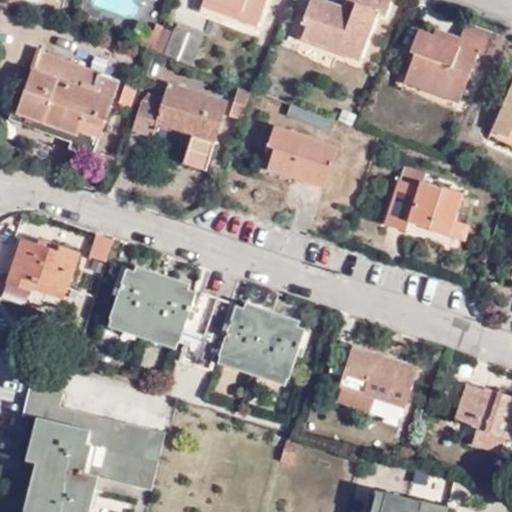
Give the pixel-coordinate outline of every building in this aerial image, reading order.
[(258,26),(267,0),(204,0),(203,6),(258,26)] [(357,0),(353,11),(344,8),(323,0),(311,0),(303,24),(308,26),(303,39),(360,60),(378,14),(386,17),(392,0),(357,0)] [(346,0),(344,8),(353,11),(357,0),(346,0)] [(405,82),(460,102),(479,53),(485,55),(493,34),(466,24),(461,39),(435,29),(433,35),(419,30),(411,52),(415,54),(405,82)] [(176,27),(165,56),(192,67),(204,39),(176,27)] [(141,47),(154,52),(160,34),(148,30),(141,47)] [(68,131),(65,140),(64,145),(94,156),(120,80),(41,51),(18,114),(68,131)] [(208,171),(229,102),(169,83),(161,110),(141,104),(133,130),(154,137),(158,126),(192,136),(184,163),(208,171)] [(511,85),(492,130),(510,138),(511,133),(511,85)] [(230,116),(243,120),(252,92),(239,88),(230,116)] [(331,132),(336,121),(292,105),(288,116),(331,132)] [(9,120),(65,140),(68,131),(18,114),(13,111),(9,120)] [(268,169),(293,177),(326,188),(339,147),(275,126),(269,146),(275,148),(270,165),(268,169)] [(291,182),(293,177),(268,169),(270,165),(265,163),(262,172),(291,182)] [(464,195),(422,182),(420,188),(400,181),(387,224),(408,231),(411,222),(451,235),(464,195)] [(97,233),(90,257),(105,261),(112,237),(97,233)] [(37,281),(67,292),(68,292),(81,253),(52,243),(51,248),(22,239),(8,282),(33,291),(34,288),(37,281)] [(210,369),(215,354),(290,379),(307,329),(236,306),(231,323),(226,322),(232,304),(202,295),(197,311),(192,310),(198,293),(127,269),(110,319),(185,344),(180,359),(210,369)] [(65,299),(67,292),(37,281),(34,288),(65,299)] [(419,368),(353,346),(340,386),(343,387),(338,402),(371,413),(376,398),(406,408),(419,368)] [(86,473),(94,475),(100,476),(100,478),(152,491),(166,432),(61,407),(64,392),(33,384),(25,417),(37,420),(38,417),(91,430),(88,444),(93,445),(86,473)] [(474,426),(478,427),(506,437),(511,439),(511,397),(487,389),(486,391),(468,384),(456,418),(475,425),(474,426)] [(85,511),(94,475),(86,473),(93,445),(88,444),(91,430),(38,417),(37,420),(27,461),(37,463),(46,465),(34,511),(85,511)] [(506,437),(478,427),(472,444),(501,453),(506,437)] [(295,462),(300,442),(287,439),(281,458),(295,462)] [(415,469),(420,451),(404,445),(398,464),(415,469)] [(25,511),(34,511),(46,465),(37,463),(25,511)] [(100,476),(94,475),(85,511),(91,511),(100,478),(100,476)] [(381,511),(386,492),(377,490),(371,511),(381,511)] [(424,501),(386,492),(381,511),(432,511),(422,509),(424,501)] [(423,501),(424,501),(422,509),(432,511),(448,511),(449,507),(423,501)]
